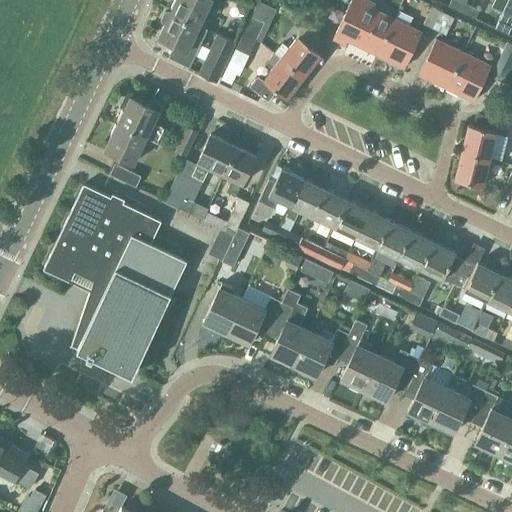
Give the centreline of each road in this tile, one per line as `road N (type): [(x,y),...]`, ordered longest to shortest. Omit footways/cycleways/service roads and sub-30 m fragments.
road 1 (residential): [(510,511),(215,372),(182,385),(129,458)]
road 2 (residential): [(283,126),(323,72),(340,64),(440,109),(450,131),(436,200)]
road 3 (tertiary): [(113,44),(0,280)]
road 4 (residential): [(283,126),(113,44)]
road 5 (residential): [(436,200),(283,126)]
